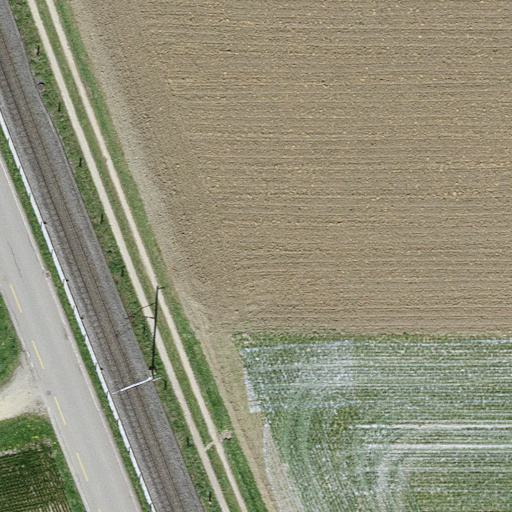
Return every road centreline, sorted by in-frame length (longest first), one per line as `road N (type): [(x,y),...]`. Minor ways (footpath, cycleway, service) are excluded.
road 1 (track): [(235,511),(41,0)]
road 2 (unclassified): [(104,511),(0,245)]
